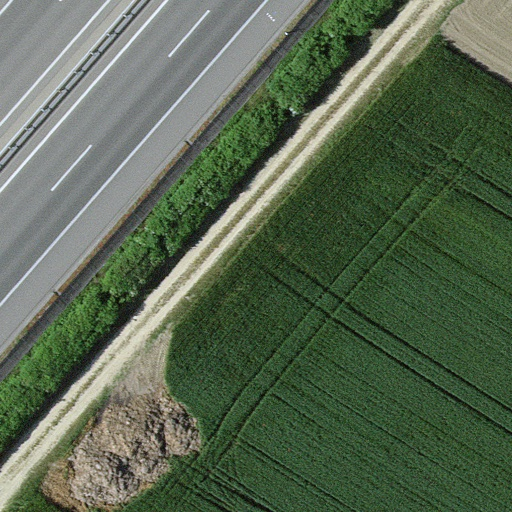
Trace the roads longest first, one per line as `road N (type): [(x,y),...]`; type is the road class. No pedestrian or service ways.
road 1 (track): [(0,483),(428,0)]
road 2 (motorway): [(0,249),(217,0)]
